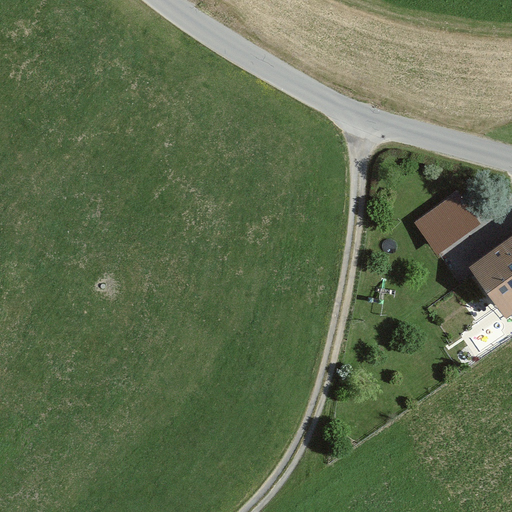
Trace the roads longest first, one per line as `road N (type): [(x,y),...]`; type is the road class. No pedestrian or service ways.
road 1 (track): [(243,511),(301,433),(331,338),(355,220),(351,109)]
road 2 (unclassified): [(162,0),(323,99),(511,161)]
